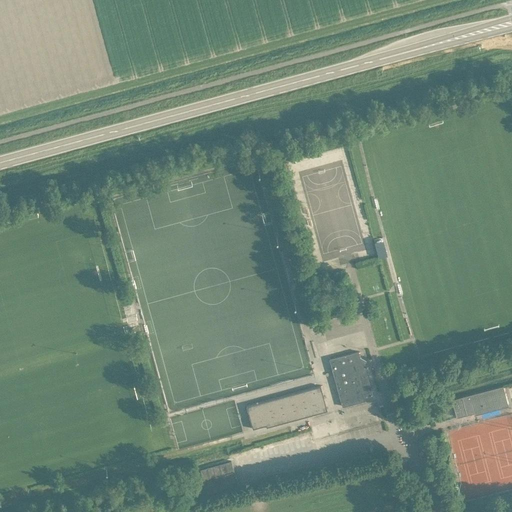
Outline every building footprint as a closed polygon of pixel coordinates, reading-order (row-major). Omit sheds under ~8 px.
[(322,291),(323,297),(334,294),(335,294),(334,288),(322,291)] [(331,299),(325,300),(327,312),(333,311),(331,299)] [(351,352),(328,358),(341,405),(363,399),(362,396),(368,394),(370,392),(362,361),(359,360),(357,350),(351,352)] [(264,425),(325,409),(319,384),(244,404),(250,427),(264,424),(264,425)] [(502,384),(451,398),(452,403),(455,416),(466,413),(472,412),(473,414),(480,412),(480,410),(501,404),(507,403),(504,392),(502,384)] [(198,468),(202,482),(204,488),(235,479),(229,460),(198,468)]
